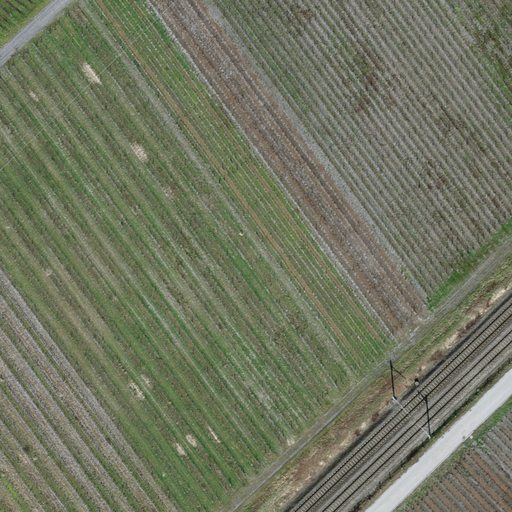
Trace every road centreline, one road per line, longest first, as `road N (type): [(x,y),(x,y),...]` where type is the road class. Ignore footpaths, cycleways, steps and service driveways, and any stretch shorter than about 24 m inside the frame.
road 1 (track): [(225,511),(511,244)]
road 2 (track): [(511,386),(381,511)]
